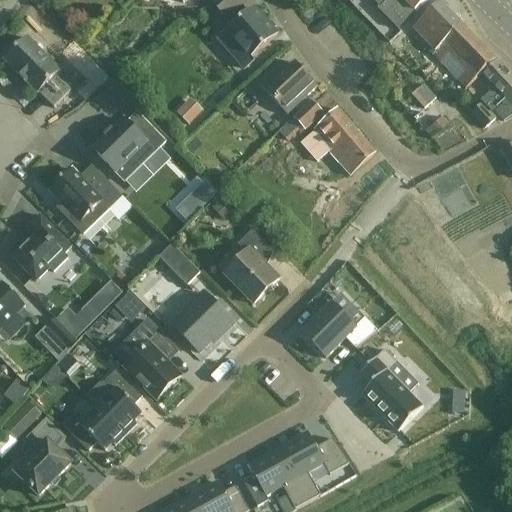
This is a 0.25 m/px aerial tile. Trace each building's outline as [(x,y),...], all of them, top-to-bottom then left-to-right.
[(204,0),(201,0),(194,6),(208,26),(217,19),(204,0)] [(214,0),(211,3),(227,21),(243,7),(237,0),(214,0)] [(370,0),(381,9),(378,12),(367,23),(391,46),(401,36),(397,32),(415,14),(429,0),(370,0)] [(79,18),(83,7),(72,4),(68,15),(79,18)] [(496,62),(441,4),(414,31),(435,53),(433,55),(466,90),(482,75),(496,62)] [(235,59),(245,71),(254,63),(251,60),(277,37),(254,11),(227,34),(243,53),(235,59)] [(61,73),(27,40),(4,63),(15,75),(15,76),(25,86),(25,85),(37,97),(38,96),(53,111),(71,93),(56,78),(61,73)] [(483,105),(472,114),(485,130),(496,121),(491,115),(495,112),(511,96),(511,79),(496,62),(482,75),(493,86),(487,91),(491,95),(481,103),(483,105)] [(258,85),(289,117),(319,89),(296,64),(288,72),(280,64),(258,85)] [(99,91),(109,80),(96,68),(86,78),(99,91)] [(413,97),(425,111),(431,106),(432,105),(437,100),(425,86),(413,97)] [(511,96),(495,112),(504,124),(511,119),(511,96)] [(192,100),(177,115),(189,127),(204,113),(192,100)] [(289,144),(304,130),(306,132),(324,116),(312,103),(295,120),(279,135),(289,144)] [(318,163),(330,152),(354,131),(338,112),(316,132),(316,133),(302,145),(318,163)] [(106,140),(94,152),(116,175),(128,163),(137,172),(166,145),(138,116),(128,126),(125,122),(114,133),(113,131),(112,132),(113,133),(107,139),(106,138),(105,139),(106,140)] [(442,118),(426,132),(433,140),(449,126),(442,118)] [(375,155),(354,131),(330,152),(351,176),(375,155)] [(511,147),(502,153),(511,170),(511,147)] [(63,207),(59,211),(83,236),(122,199),(93,169),(82,180),(73,172),(50,194),(63,207)] [(237,187),(245,181),(238,173),(231,180),(237,187)] [(213,204),(229,220),(238,211),(222,195),(213,204)] [(55,273),(69,259),(65,256),(72,248),(41,217),(28,230),(35,237),(13,259),(20,266),(19,267),(20,268),(21,267),(29,276),(30,277),(31,276),(38,283),(51,270),(55,273)] [(254,306),(279,281),(261,263),(273,252),(253,232),(238,247),(246,255),(225,276),(254,306)] [(173,248),(160,261),(188,288),(201,276),(173,248)] [(3,285),(0,287),(0,333),(26,308),(3,285)] [(113,306),(123,316),(138,301),(128,291),(121,298),(113,306)] [(234,326),(204,295),(172,327),(200,355),(221,334),(224,336),(234,326)] [(333,304),(301,335),(326,361),(346,341),(356,351),(378,333),(366,320),(365,320),(357,329),(333,304)] [(53,337),(44,345),(50,351),(59,360),(76,343),(56,322),(47,331),(53,337)] [(130,340),(113,357),(125,369),(137,382),(147,393),(148,393),(157,402),(181,378),(163,359),(174,348),(149,322),(130,340)] [(382,350),(359,374),(370,386),(360,396),(396,432),(421,406),(386,370),(394,362),(382,350)] [(66,356),(56,367),(68,378),(70,380),(80,368),(66,356)] [(31,359),(25,370),(37,377),(43,366),(31,359)] [(59,388),(68,378),(56,367),(42,383),(48,389),(59,388)] [(116,373),(106,384),(109,398),(98,409),(127,437),(138,426),(135,423),(143,416),(135,408),(143,400),(116,373)] [(4,392),(17,404),(32,387),(19,375),(4,392)] [(29,403),(11,422),(24,435),(42,416),(29,403)] [(116,448),(127,437),(98,409),(88,419),(73,417),(63,427),(89,453),(98,445),(106,453),(113,445),(116,448)] [(40,452),(17,476),(31,490),(31,491),(33,493),(34,493),(40,498),(51,486),(52,487),(59,479),(59,478),(71,466),(55,451),(65,441),(46,423),(28,441),(40,452)] [(309,435),(279,452),(308,505),(321,498),(308,475),(324,466),(330,477),(350,466),(333,441),(317,450),(309,435)] [(255,479),(245,485),(258,509),(268,503),(266,498),(283,489),(295,511),(308,505),(279,452),(249,468),(255,479)] [(219,485),(189,501),(195,511),(249,511),(236,489),(225,495),(219,485)] [(195,511),(189,501),(177,508),(176,506),(164,511),(195,511)]
